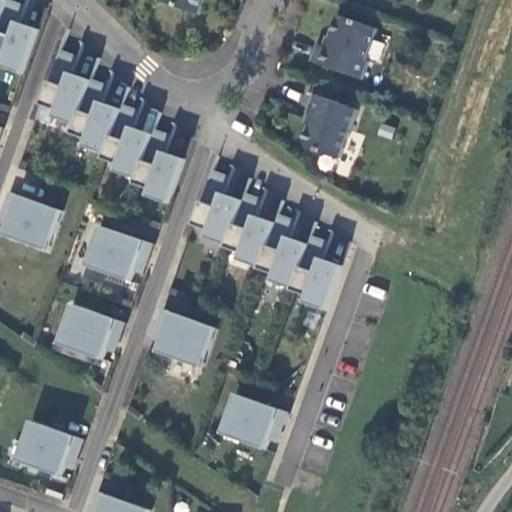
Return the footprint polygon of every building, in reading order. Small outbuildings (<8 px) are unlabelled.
[(162,0),(162,3),(201,16),(206,0),(162,0)] [(0,69),(22,78),(38,33),(19,26),(25,9),(6,2),(6,3),(7,4),(0,21),(0,61),(2,63),(0,69)] [(376,28),(336,14),(329,31),(324,46),(315,42),(309,59),(360,77),(367,60),(365,58),(376,28)] [(53,120),(73,128),(74,128),(89,84),(89,83),(72,77),(78,59),(59,53),(39,108),(55,114),(53,120)] [(83,149),(103,157),(104,157),(120,113),(119,112),(102,106),(108,89),(90,82),(89,83),(89,84),(74,128),(73,128),(70,137),(85,142),(83,149)] [(356,108),(312,91),(309,101),(304,113),(311,115),(305,130),(305,145),(338,157),(356,108)] [(120,113),(104,157),(103,157),(101,162),(117,168),(114,175),(135,182),(135,183),(151,138),(151,137),(133,131),(139,114),(121,107),(119,112),(120,113)] [(146,199),(167,207),(183,163),(165,156),(171,139),(153,132),(151,137),(151,138),(135,183),(135,182),(133,187),(148,193),(146,199)] [(230,180),(211,173),(192,228),(207,234),(205,241),(225,248),(225,249),(242,204),(241,203),(224,197),(230,180)] [(62,214),(9,195),(4,207),(2,215),(10,218),(7,227),(3,239),(47,254),(62,214)] [(237,263),(258,271),(274,226),(273,226),(256,220),(262,202),(244,196),(241,203),(242,204),(225,249),(225,248),(224,251),(240,256),(237,263)] [(10,218),(2,215),(0,219),(0,225),(7,227),(10,218)] [(291,292),(306,247),(289,241),(295,224),(277,217),(273,226),(274,226),(258,271),(257,272),(272,278),(270,285),(290,292),(291,292)] [(153,248),(100,229),(86,269),(130,285),(134,274),(138,264),(146,267),(150,256),(153,248)] [(340,269),(322,263),(328,245),(310,239),(306,247),(291,292),(290,292),(290,294),(306,299),(303,306),(324,314),(340,269)] [(142,277),(146,267),(138,264),(134,274),(142,277)] [(125,327),(72,307),(58,348),(102,364),(106,352),(109,342),(118,346),(121,338),(125,327)] [(215,331),(162,313),(158,322),(155,332),(163,335),(160,345),(156,356),(200,372),(215,331)] [(160,345),(163,335),(155,332),(151,342),(160,345)] [(115,356),(118,346),(109,342),(106,352),(115,356)] [(288,417),(235,398),(221,438),(265,454),(269,442),(272,433),(281,436),(288,417)] [(83,443),(30,425),(16,465),(60,480),(64,469),(68,460),(76,463),(78,457),(83,443)] [(277,445),(281,436),(272,433),(269,442),(277,445)] [(73,472),(76,463),(68,460),(64,469),(73,472)] [(143,511),(97,495),(94,502),(90,511),(143,511)]
